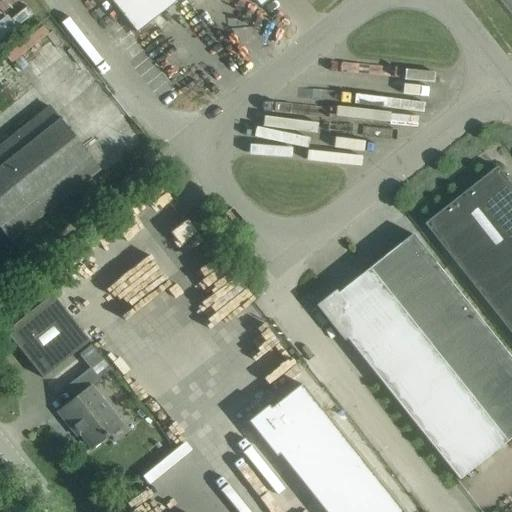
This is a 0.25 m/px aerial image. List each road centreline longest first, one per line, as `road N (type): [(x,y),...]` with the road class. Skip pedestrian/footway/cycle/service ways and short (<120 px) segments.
road 1 (unclassified): [(448,511),(303,324),(281,284),(278,256)]
road 2 (unclassified): [(278,256),(507,83)]
road 3 (unclassified): [(194,141),(370,0)]
road 4 (unclassified): [(194,141),(151,114),(65,0)]
road 5 (unclassified): [(278,256),(194,141)]
